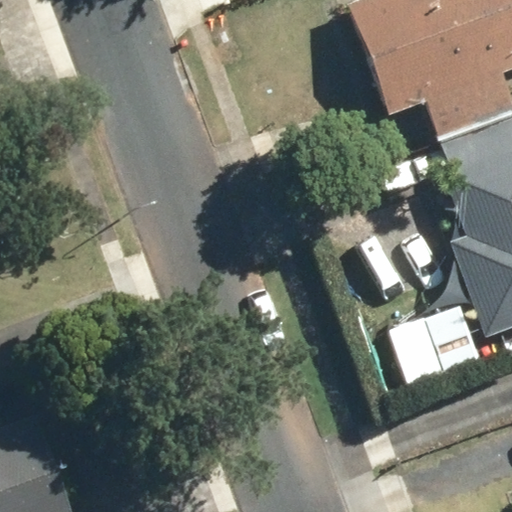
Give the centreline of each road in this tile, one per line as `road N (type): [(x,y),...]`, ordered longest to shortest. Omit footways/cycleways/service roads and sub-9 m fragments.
road 1 (residential): [(287,511),(102,0)]
road 2 (unknown): [(197,263),(0,339)]
